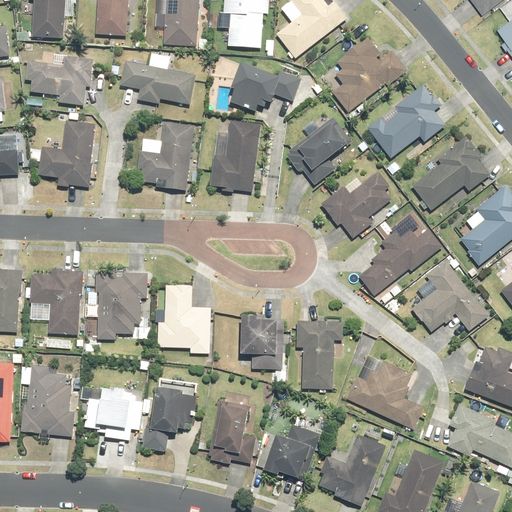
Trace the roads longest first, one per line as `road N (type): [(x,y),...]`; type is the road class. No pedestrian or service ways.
road 1 (residential): [(212,511),(134,495),(0,490)]
road 2 (residential): [(186,233),(300,239),(310,264),(305,273),(244,273)]
road 3 (residential): [(0,225),(186,233)]
road 4 (residential): [(408,0),(511,126)]
